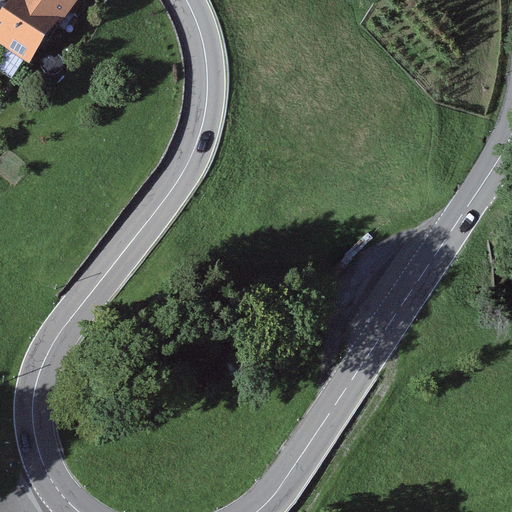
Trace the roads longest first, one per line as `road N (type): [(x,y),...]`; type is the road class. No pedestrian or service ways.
road 1 (secondary): [(79,511),(51,480),(36,442),(36,387),(60,330),(168,195),(199,135),(206,68),(185,0)]
road 2 (secondary): [(511,132),(257,511)]
